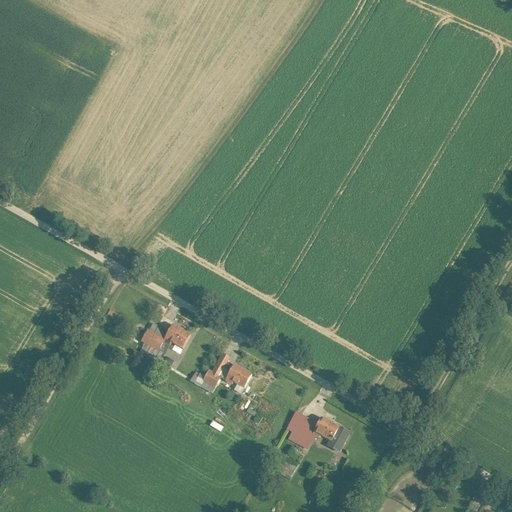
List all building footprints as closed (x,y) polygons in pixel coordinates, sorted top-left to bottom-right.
[(190,337),(173,327),(164,342),(170,346),(172,343),(183,350),(190,337)] [(164,342),(148,332),(141,343),(145,345),(159,352),(164,342)] [(170,346),(164,342),(159,352),(163,355),(164,356),(170,346)] [(159,352),(145,345),(142,350),(160,360),(163,355),(159,352)] [(224,355),(217,367),(222,369),(224,370),(230,359),(224,355)] [(217,367),(213,375),(217,377),(222,369),(217,367)] [(252,376),(235,367),(226,382),(233,386),(234,383),(245,390),(252,376)] [(213,375),(209,373),(204,383),(216,389),(221,379),(217,377),(213,375)] [(216,389),(204,383),(201,388),(213,394),(216,389)] [(318,425),(301,416),(289,440),(304,447),(311,433),(314,434),(318,425)] [(340,428),(322,419),(318,425),(314,434),(314,435),(320,438),(321,436),(332,442),(333,442),(340,428)] [(340,428),(333,442),(332,442),(329,447),(339,452),(349,433),(340,428)] [(275,477),(288,484),(296,469),(283,462),(275,477)]
